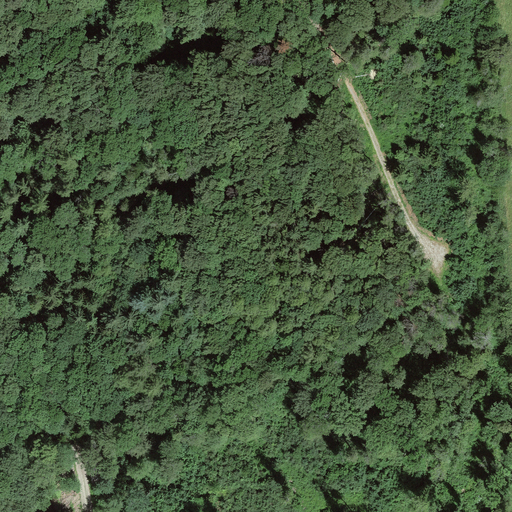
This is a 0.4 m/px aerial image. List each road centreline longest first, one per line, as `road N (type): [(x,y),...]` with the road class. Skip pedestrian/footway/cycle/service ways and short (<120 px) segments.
road 1 (track): [(293,0),(336,60),(426,251)]
road 2 (track): [(0,267),(45,337),(87,511)]
